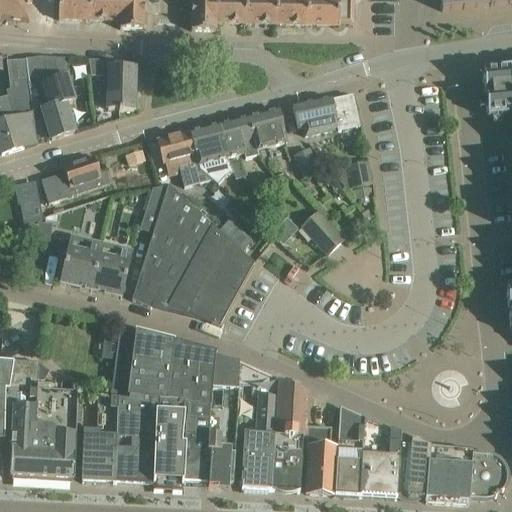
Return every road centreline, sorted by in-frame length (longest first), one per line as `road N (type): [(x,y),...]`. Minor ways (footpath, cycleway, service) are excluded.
road 1 (residential): [(493,442),(426,436),(198,336),(0,291)]
road 2 (residential): [(458,51),(493,442)]
road 3 (tertiary): [(287,91),(0,171)]
road 4 (tertiary): [(0,499),(202,511)]
road 5 (tertiary): [(458,51),(287,91)]
road 6 (residential): [(287,91),(263,59),(166,49)]
